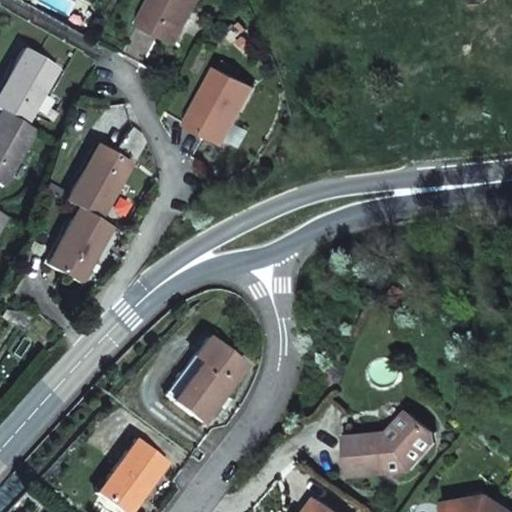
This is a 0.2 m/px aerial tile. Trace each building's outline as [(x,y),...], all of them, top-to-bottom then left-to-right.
[(176,41),(198,0),(154,0),(142,22),(176,41)] [(0,83),(0,107),(23,120),(52,67),(20,48),(0,83)] [(187,124),(222,144),(253,86),(220,67),(187,124)] [(0,182),(2,184),(34,127),(23,120),(0,107),(0,182)] [(141,157),(137,145),(125,139),(112,162),(132,173),(141,157)] [(70,203),(82,210),(103,223),(128,177),(94,158),(70,203)] [(89,278),(116,230),(103,223),(82,210),(55,259),(89,278)] [(5,321),(31,338),(31,318),(5,316),(5,321)] [(164,393),(202,421),(244,364),(206,336),(164,393)] [(433,443),(432,432),(408,413),(391,434),(350,438),(354,475),(411,470),(433,443)] [(123,511),(128,511),(166,463),(133,439),(96,491),(123,511)] [(511,511),(488,496),(446,504),(447,511),(511,511)] [(335,511),(319,500),(310,511),(335,511)]
